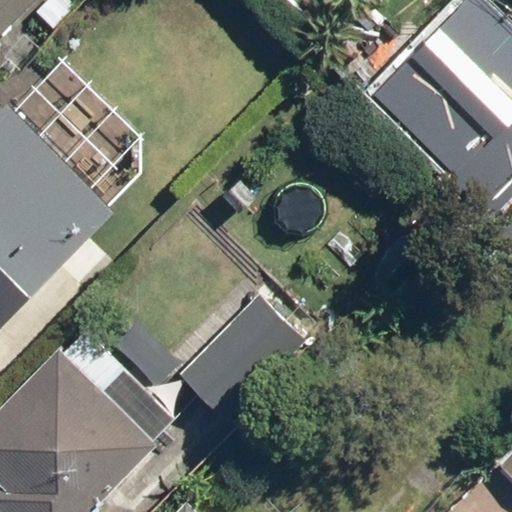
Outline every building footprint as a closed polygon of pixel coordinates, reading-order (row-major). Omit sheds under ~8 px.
[(0,0),(0,46),(17,28),(0,11),(0,9),(8,0),(0,0)] [(511,19),(493,0),(473,0),(397,71),(402,77),(379,98),(506,233),(511,226),(511,178),(479,143),(511,112),(511,19)] [(0,111),(0,320),(118,206),(13,98),(0,111)] [(310,335),(267,292),(181,378),(224,421),(310,335)] [(0,406),(0,511),(1,511),(89,511),(156,444),(59,348),(0,406)] [(511,452),(500,464),(511,475),(511,452)] [(200,511),(186,498),(171,511),(200,511)]
